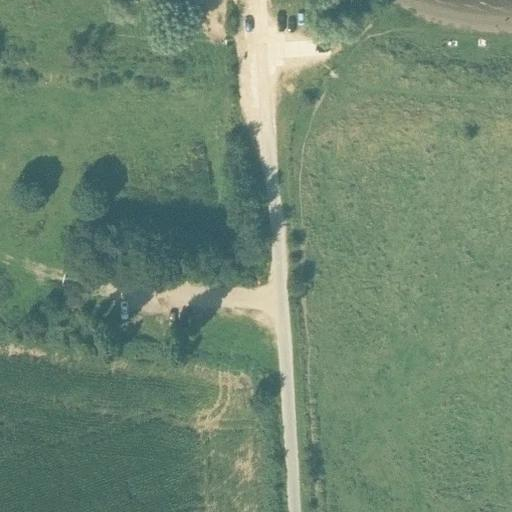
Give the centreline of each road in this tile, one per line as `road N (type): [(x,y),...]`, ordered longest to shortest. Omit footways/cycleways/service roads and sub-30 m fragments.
road 1 (unclassified): [(274,299),(257,14)]
road 2 (unclassified): [(289,511),(274,299)]
road 3 (unclassified): [(274,299),(127,287)]
